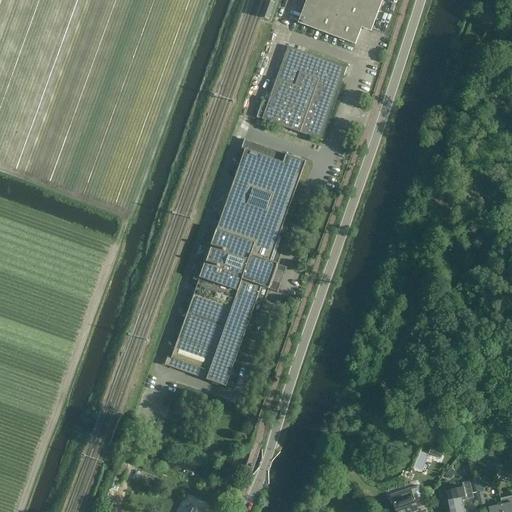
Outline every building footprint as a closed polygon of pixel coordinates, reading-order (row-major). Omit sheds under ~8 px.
[(307,0),(298,23),(355,45),(362,27),(372,30),(382,0),(307,0)] [(262,18),(269,20),(275,3),(268,1),(262,18)] [(263,101),(257,118),(321,141),(347,68),(288,47),(274,87),(268,103),(263,101)] [(289,209),(306,162),(248,142),(225,208),(219,223),(215,222),(206,244),(201,242),(195,259),(200,261),(194,280),(199,282),(172,358),(168,357),(169,356),(166,355),(163,364),(226,387),(253,313),(261,316),(284,245),(287,239),(280,236),(289,209)] [(478,498),(480,509),(486,507),(483,493),(484,492),(482,480),(474,482),(478,498)] [(453,499),(448,501),(450,511),(465,511),(462,498),(466,497),(467,500),(474,498),(470,481),(462,483),(463,487),(451,490),(453,499)] [(416,486),(391,495),(393,503),(396,511),(425,511),(427,511),(423,500),(426,497),(416,486)] [(503,511),(502,505),(502,502),(498,503),(498,506),(489,508),(490,511),(503,511)] [(511,511),(511,503),(502,505),(503,511),(511,511)]
